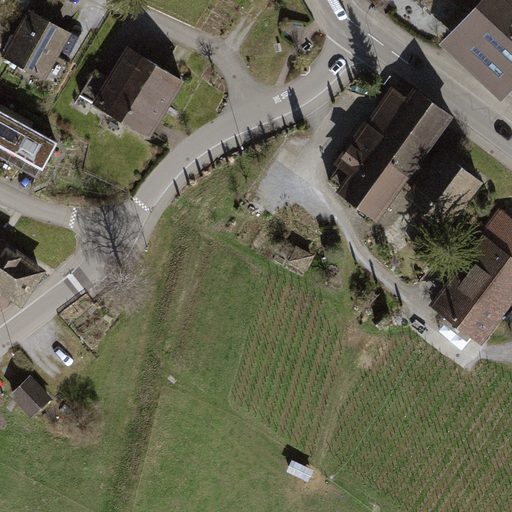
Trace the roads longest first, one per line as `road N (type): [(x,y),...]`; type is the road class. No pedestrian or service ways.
road 1 (residential): [(363,33),(317,79),(190,146),(113,235)]
road 2 (tertiary): [(363,33),(511,141)]
road 3 (residential): [(113,235),(0,330)]
road 4 (residential): [(113,235),(0,192)]
